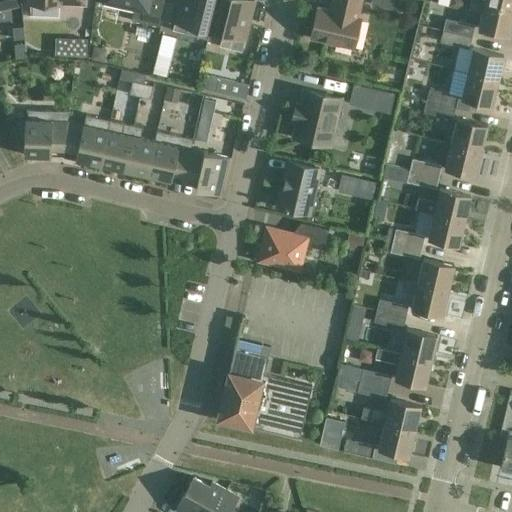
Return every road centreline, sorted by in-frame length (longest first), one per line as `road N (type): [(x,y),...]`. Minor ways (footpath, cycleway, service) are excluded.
road 1 (residential): [(437,506),(511,196)]
road 2 (residential): [(136,511),(188,415),(234,225)]
road 3 (residential): [(0,195),(57,182),(234,225)]
road 4 (residential): [(234,225),(284,0)]
